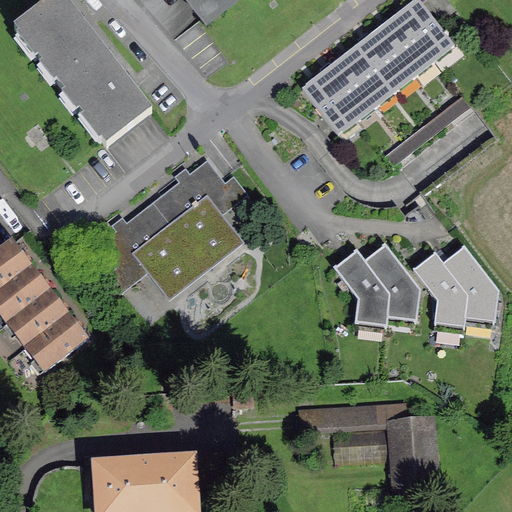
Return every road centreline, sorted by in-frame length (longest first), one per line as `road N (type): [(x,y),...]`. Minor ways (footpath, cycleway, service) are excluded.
road 1 (residential): [(372,0),(222,115)]
road 2 (residential): [(222,115),(76,228)]
road 3 (residential): [(222,115),(118,0)]
